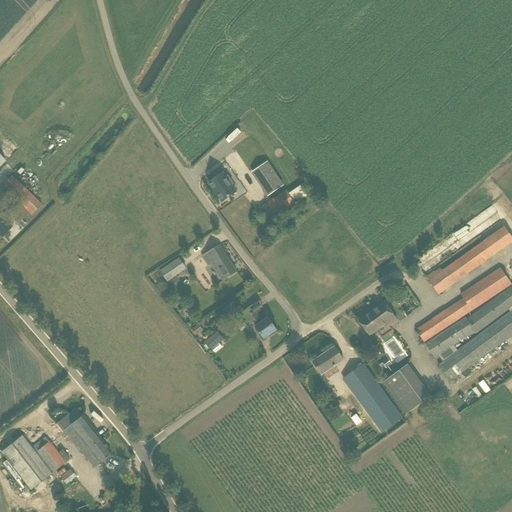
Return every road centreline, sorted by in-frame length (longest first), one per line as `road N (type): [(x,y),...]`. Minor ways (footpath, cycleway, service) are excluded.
road 1 (unclassified): [(139,453),(291,340),(294,327),(146,121),(99,0)]
road 2 (unclassified): [(139,453),(0,293)]
road 3 (track): [(215,0),(141,111)]
